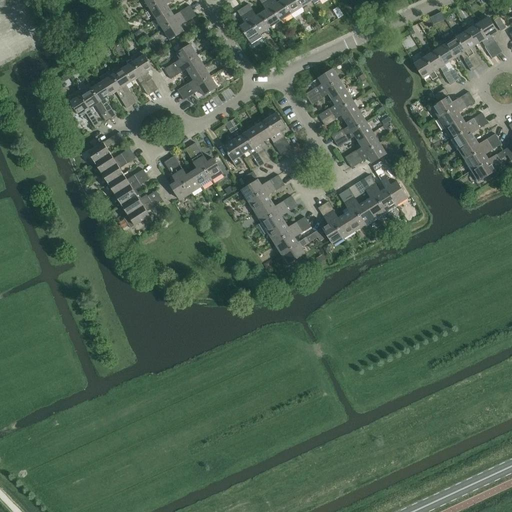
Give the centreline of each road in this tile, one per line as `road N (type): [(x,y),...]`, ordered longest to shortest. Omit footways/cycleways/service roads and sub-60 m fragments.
road 1 (residential): [(449,0),(279,78)]
road 2 (residential): [(321,143),(286,164),(311,201),(344,180)]
